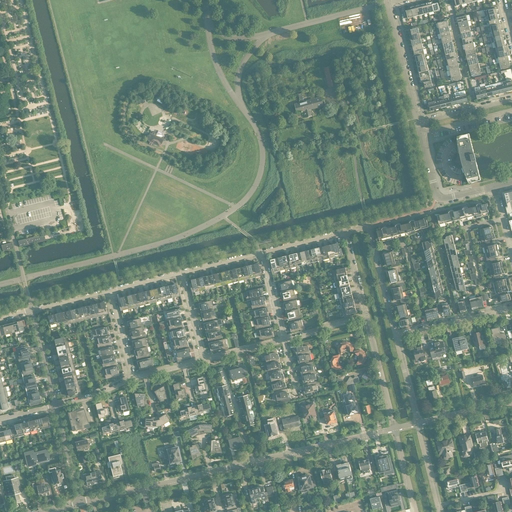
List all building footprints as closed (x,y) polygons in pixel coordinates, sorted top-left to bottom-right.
[(497,14),(496,8),(484,11),(485,17),(487,16),(497,14)] [(502,35),(493,37),(490,38),(492,43),(494,42),(504,40),(502,35)] [(506,51),(497,53),(494,54),(496,59),(498,58),(508,56),(506,51)] [(324,68),(328,88),(337,85),(333,66),(324,68)] [(435,86),(434,83),(433,80),(431,80),(431,81),(424,83),(425,88),(435,86)] [(467,102),(465,91),(464,91),(459,92),(462,102),(464,102),(464,103),(467,102)] [(299,94),(301,102),(304,101),(303,96),(307,95),(306,92),(299,94)] [(304,101),(301,102),(294,104),(297,113),(304,111),(306,118),(312,116),(311,110),(324,106),(321,97),(304,101)] [(150,133),(149,135),(148,135),(147,135),(147,136),(147,137),(147,138),(147,139),(148,141),(150,142),(152,144),(154,145),(156,145),(159,146),(159,145),(159,144),(160,144),(161,144),(162,141),(166,140),(164,137),(161,138),(150,133)] [(469,134),(463,135),(462,135),(461,135),(460,135),(460,136),(459,136),(457,137),(457,142),(457,146),(459,154),(460,153),(460,155),(461,156),(461,158),(461,160),(462,161),(463,164),(463,166),(464,167),(462,168),(463,171),(464,173),(465,176),(466,178),(468,181),(469,183),(471,183),(472,183),(473,183),(474,182),(481,180),(469,134)] [(476,206),(472,207),(475,217),(481,215),(479,204),(478,204),(477,205),(476,206)] [(479,204),(481,215),(489,214),(487,207),(487,204),(482,205),(482,204),(481,204),(480,204),(479,204)] [(462,210),(458,211),(461,221),(468,219),(465,207),(464,208),(463,208),(463,209),(462,209),(462,210)] [(466,207),(465,207),(468,219),(475,217),(472,207),(468,209),(468,208),(467,208),(467,207),(466,207)] [(448,213),(444,214),(447,224),(454,222),(451,211),(450,211),(449,212),(448,213)] [(452,211),(451,211),(454,222),(461,221),(458,211),(454,212),(454,211),(453,211),(452,211)] [(444,214),(440,216),(440,215),(439,215),(438,214),(437,214),(437,215),(438,220),(437,221),(439,228),(441,227),(441,226),(447,224),(444,214)] [(423,220),(419,221),(421,231),(429,229),(426,219),(426,217),(425,217),(425,218),(424,218),(423,219),(423,220)] [(409,223),(405,224),(408,234),(415,232),(412,221),(411,221),(410,222),(409,222),(409,223)] [(413,221),(412,221),(415,232),(421,231),(419,221),(415,222),(415,221),(414,221),(413,221)] [(395,227),(391,228),(394,238),(401,236),(398,224),(397,224),(397,225),(396,225),(395,226),(395,227)] [(399,224),(398,224),(401,236),(408,234),(405,224),(401,225),(400,224),(399,224)] [(493,233),(492,227),(492,226),(491,226),(491,225),(490,225),(490,226),(489,226),(489,227),(489,228),(488,228),(487,228),(480,230),(480,235),(480,236),(493,233)] [(381,229),(381,230),(376,232),(378,235),(379,241),(387,239),(384,228),(383,228),(382,228),(382,229),(381,229)] [(385,228),(384,228),(387,239),(394,238),(391,228),(387,229),(387,228),(386,228),(385,228)] [(495,239),(493,233),(480,236),(482,242),(484,242),(485,244),(491,242),(490,239),(492,239),(495,239)] [(44,234),(25,239),(18,241),(19,247),(45,241),(44,234)] [(454,244),(453,239),(455,239),(456,237),(455,234),(447,236),(446,237),(446,238),(445,239),(443,239),(443,243),(454,244)] [(422,243),(424,251),(433,245),(431,242),(430,243),(429,242),(428,242),(428,241),(427,241),(422,243)] [(498,250),(497,244),(493,245),(492,246),(491,242),(485,244),(486,247),(484,247),(485,253),(498,250)] [(1,245),(3,251),(13,249),(11,243),(1,245)] [(338,243),(332,244),(335,257),(336,257),(343,255),(341,248),(339,249),(338,243)] [(332,244),(326,246),(329,258),(330,258),(334,257),(335,258),(336,258),(336,257),(335,257),(332,244)] [(433,245),(424,251),(426,257),(435,251),(433,248),(435,247),(433,245)] [(326,246),(321,247),(324,260),(329,259),(329,260),(330,259),(330,258),(329,258),(326,246)] [(321,247),(315,249),(318,261),(319,261),(323,260),(324,261),(325,261),(324,260),(321,247)] [(315,249),(310,250),(313,263),(313,262),(318,261),(318,263),(319,262),(319,261),(318,261),(315,249)] [(310,250),(304,251),(307,264),(308,264),(312,263),(313,264),(314,264),(313,262),(313,263),(310,250)] [(496,257),(499,256),(500,256),(498,250),(485,253),(486,259),(486,260),(483,260),(484,263),(487,262),(496,260),(495,257),(496,256),(496,257)] [(304,251),(299,253),(302,265),(307,264),(307,265),(308,265),(308,264),(307,264),(304,251)] [(435,251),(426,257),(427,263),(436,257),(434,254),(436,253),(435,251)] [(395,254),(393,254),(392,252),(388,253),(387,254),(387,253),(386,253),(385,252),(384,252),(383,252),(383,253),(383,254),(382,254),(384,260),(394,258),(396,257),(395,254)] [(299,253),(293,254),(296,267),(297,267),(301,266),(302,267),(303,266),(302,265),(299,253)] [(293,254),(288,256),(291,268),(296,267),(296,268),(297,268),(297,267),(296,267),(293,254)] [(288,256),(282,257),(285,270),(286,269),(290,268),(291,269),(292,269),(291,268),(288,256)] [(282,257),(277,258),(280,271),(285,270),(285,271),(286,271),(286,269),(285,270),(282,257)] [(436,257),(427,263),(429,269),(438,263),(436,260),(438,259),(436,257)] [(277,258),(271,260),(272,266),(270,266),(272,273),(279,271),(279,272),(281,272),(280,271),(277,258)] [(400,265),(398,261),(395,261),(394,258),(384,260),(385,266),(390,265),(390,264),(391,264),(392,267),(398,266),(400,265)] [(502,268),(501,261),(497,262),(498,263),(496,263),(496,260),(487,262),(490,271),(502,268)] [(257,263),(252,265),(255,277),(262,275),(261,269),(259,269),(257,263)] [(438,263),(429,269),(430,275),(439,269),(437,266),(439,265),(438,263)] [(252,265),(246,266),(249,279),(250,278),(254,277),(254,279),(255,278),(255,277),(252,265)] [(246,266),(240,267),(244,280),(249,279),(249,280),(250,280),(250,278),(249,279),(246,266)] [(398,275),(397,269),(399,269),(398,266),(392,267),(392,271),(391,271),(391,270),(386,272),(389,277),(398,275)] [(240,267),(235,269),(238,281),(239,281),(243,280),(243,281),(244,281),(244,280),(240,267)] [(333,277),(334,277),(347,274),(345,268),(333,271),(334,276),(333,276),(333,277)] [(504,273),(502,268),(490,271),(491,277),(493,276),(494,279),(500,277),(499,274),(500,274),(504,274),(504,273)] [(235,269),(229,270),(233,283),(238,282),(238,283),(239,282),(239,281),(238,281),(235,269)] [(439,269),(430,275),(432,281),(441,275),(439,272),(441,271),(439,269)] [(229,270),(224,272),(227,284),(228,284),(232,283),(232,284),(233,284),(233,283),(229,270)] [(224,272),(218,273),(221,286),(222,285),(226,284),(227,285),(228,285),(228,284),(227,284),(224,272)] [(218,273),(213,274),(216,287),(221,286),(221,287),(222,287),(222,285),(221,286),(218,273)] [(213,274),(207,276),(210,288),(211,288),(215,287),(216,288),(217,288),(216,287),(213,274)] [(347,274),(334,277),(335,282),(334,282),(334,283),(336,283),(335,282),(348,279),(347,274)] [(401,274),(398,275),(389,277),(389,284),(394,282),(395,282),(396,285),(404,283),(403,280),(402,280),(401,274)] [(441,275),(432,281),(433,287),(442,281),(440,278),(442,277),(441,275)] [(207,276),(202,277),(205,290),(210,288),(210,290),(211,289),(211,288),(210,288),(207,276)] [(202,277),(196,278),(199,291),(200,291),(204,290),(205,291),(206,291),(205,290),(202,277)] [(507,285),(506,279),(502,280),(501,281),(500,277),(494,279),(494,282),(495,282),(496,283),(493,284),(494,288),(507,285)] [(192,286),(190,286),(192,293),(199,291),(199,292),(200,292),(200,291),(199,291),(196,278),(191,280),(192,286)] [(335,282),(336,283),(337,287),(336,288),(336,289),(337,288),(349,285),(348,279),(335,282)] [(279,288),(281,287),(282,287),(282,289),(281,289),(282,292),(294,289),(295,289),(294,286),(293,286),(292,280),(278,284),(279,288)] [(442,281),(433,287),(434,293),(444,286),(442,283),(443,283),(442,281)] [(403,293),(402,289),(405,288),(404,283),(396,285),(397,288),(396,288),(391,289),(393,295),(403,293)] [(175,284),(169,285),(172,298),(173,298),(180,296),(178,289),(176,290),(175,284)] [(169,285),(163,287),(167,299),(172,298),(172,299),(173,299),(173,298),(172,298),(169,285)] [(337,288),(338,293),(337,293),(337,294),(338,294),(338,293),(351,290),(349,285),(337,288)] [(509,291),(507,285),(494,288),(495,294),(497,293),(498,296),(499,296),(504,295),(503,292),(505,291),(505,292),(509,291)] [(444,286),(434,293),(436,299),(445,293),(443,289),(445,288),(444,286)] [(163,287),(158,288),(161,301),(162,301),(166,299),(166,301),(167,300),(167,299),(163,287)] [(158,288),(152,289),(156,302),(161,301),(161,302),(162,302),(162,301),(161,301),(158,288)] [(247,301),(251,300),(263,297),(262,294),(261,294),(261,293),(263,292),(262,288),(246,292),(247,297),(246,298),(247,301)] [(152,289),(147,291),(150,303),(151,303),(155,302),(155,303),(156,303),(156,302),(152,289)] [(294,289),(282,292),(281,292),(282,297),(284,296),(284,297),(283,298),(284,301),(297,298),(296,294),(295,295),(294,289)] [(338,293),(338,294),(339,298),(338,299),(339,300),(340,299),(352,296),(351,290),(338,293)] [(147,291),(141,292),(145,305),(150,304),(150,305),(151,304),(151,303),(150,303),(147,291)] [(141,292),(136,294),(139,306),(140,306),(144,305),(144,306),(145,306),(145,305),(141,292)] [(403,293),(393,295),(394,301),(399,300),(399,299),(400,299),(400,302),(407,301),(408,300),(408,298),(404,298),(403,293)] [(136,294),(130,295),(133,308),(134,307),(138,306),(139,307),(140,307),(140,306),(139,306),(136,294)] [(481,296),(475,298),(478,308),(484,307),(483,302),(482,302),(482,301),(485,300),(484,294),(481,295),(481,296)] [(504,295),(499,296),(501,302),(506,301),(506,300),(507,300),(507,301),(508,301),(508,302),(509,302),(510,301),(510,300),(511,300),(509,294),(504,295)] [(130,295),(125,296),(128,309),(133,308),(133,309),(134,309),(134,307),(133,308),(130,295)] [(121,304),(119,304),(120,311),(127,309),(128,310),(129,310),(128,309),(125,296),(119,298),(121,304)] [(264,296),(263,297),(251,300),(252,305),(251,306),(252,309),(265,306),(265,305),(265,306),(264,302),(263,303),(263,301),(265,301),(264,296)] [(352,296),(340,299),(341,304),(340,304),(340,305),(341,305),(341,304),(354,301),(352,296)] [(471,297),(466,298),(468,305),(471,304),(471,305),(472,310),(478,308),(475,298),(472,299),(471,297)] [(466,311),(465,305),(468,305),(466,298),(463,299),(458,300),(459,302),(458,302),(459,307),(460,308),(459,308),(459,309),(458,309),(458,310),(458,311),(459,312),(460,312),(460,313),(466,311)] [(199,308),(200,308),(201,307),(202,309),(201,309),(202,312),(213,309),(215,309),(214,306),(213,306),(211,300),(198,304),(199,308)] [(284,308),(286,307),(287,307),(287,308),(286,309),(287,312),(299,309),(300,309),(299,305),(298,306),(296,300),(283,303),(284,308)] [(341,304),(341,305),(342,309),(341,310),(341,311),(342,310),(355,307),(354,301),(341,304)] [(407,301),(400,302),(401,306),(400,306),(400,305),(395,307),(397,312),(407,310),(406,304),(407,304),(407,301)] [(103,302),(98,303),(101,316),(108,314),(107,307),(105,308),(103,302)] [(98,303),(92,305),(95,317),(96,317),(100,316),(100,317),(102,317),(101,316),(98,303)] [(449,310),(449,309),(450,309),(448,305),(447,305),(447,303),(442,304),(439,305),(441,311),(443,311),(445,316),(451,315),(451,314),(452,314),(452,313),(452,312),(451,311),(450,311),(450,310),(449,310)] [(92,305),(86,306),(90,319),(90,318),(95,317),(95,318),(96,318),(96,317),(95,317),(92,305)] [(437,308),(431,309),(433,319),(439,318),(438,313),(437,312),(441,311),(439,305),(436,306),(437,308)] [(86,306),(81,307),(84,320),(85,320),(89,319),(89,320),(90,320),(90,318),(90,319),(86,306)] [(81,307),(75,309),(79,321),(84,320),(84,321),(85,321),(85,320),(84,320),(81,307)] [(254,317),(255,320),(268,317),(267,313),(266,314),(266,312),(268,312),(267,307),(254,311),(255,316),(254,317)] [(342,310),(344,318),(351,316),(351,314),(356,312),(355,307),(342,310)] [(167,321),(168,321),(168,320),(180,317),(179,314),(178,315),(178,313),(180,313),(179,308),(166,312),(168,317),(166,318),(167,321)] [(75,309),(70,310),(73,323),(74,323),(78,322),(78,323),(79,322),(79,321),(75,309)] [(213,309),(202,312),(200,312),(201,317),(204,316),(204,318),(203,318),(204,321),(217,318),(216,315),(215,315),(213,309)] [(299,309),(287,312),(286,312),(287,316),(289,316),(289,317),(288,317),(289,320),(289,321),(302,318),(301,314),(300,315),(299,309)] [(424,309),(422,310),(423,316),(426,315),(427,316),(426,316),(427,321),(433,319),(431,309),(425,311),(424,309)] [(70,310),(64,312),(68,324),(73,323),(73,324),(74,324),(74,323),(73,323),(70,310)] [(408,316),(407,310),(397,312),(398,319),(403,317),(404,317),(405,320),(411,318),(410,315),(408,316)] [(64,312),(59,313),(62,326),(63,325),(67,324),(67,325),(68,325),(68,324),(64,312)] [(59,313),(53,314),(56,327),(57,327),(61,326),(62,327),(63,327),(63,325),(62,326),(59,313)] [(57,328),(57,327),(56,327),(53,314),(48,316),(49,322),(47,322),(49,329),(56,327),(56,328),(57,328)] [(269,316),(268,317),(255,320),(253,320),(254,326),(256,326),(257,329),(270,326),(270,325),(269,322),(268,322),(268,321),(270,320),(269,316)] [(168,320),(168,321),(170,326),(169,326),(169,330),(183,326),(182,326),(182,323),(181,323),(180,322),(183,321),(181,317),(180,317),(168,320)] [(128,326),(129,325),(130,325),(130,327),(129,327),(130,330),(142,327),(143,327),(143,325),(142,324),(141,324),(140,318),(127,322),(128,326)] [(412,318),(411,318),(405,320),(399,321),(400,327),(401,327),(401,328),(402,328),(403,328),(404,328),(404,327),(404,326),(405,326),(406,325),(406,326),(411,325),(412,323),(413,322),(412,318)] [(203,323),(204,328),(206,327),(207,329),(206,329),(206,332),(218,329),(220,329),(219,326),(221,325),(221,324),(222,324),(221,320),(220,321),(219,320),(216,320),(203,323)] [(289,327),(291,327),(292,327),(292,328),(291,328),(292,332),(305,329),(304,325),(303,326),(301,320),(288,323),(289,327)] [(109,335),(108,332),(107,332),(107,331),(109,331),(108,326),(92,330),(93,336),(94,339),(97,339),(97,338),(109,335)] [(142,327),(130,330),(129,330),(130,335),(132,334),(132,335),(132,336),(132,339),(145,336),(144,333),(143,333),(142,327)] [(273,336),(272,333),(271,334),(271,332),(273,332),(272,327),(256,331),(257,337),(259,337),(260,340),(273,337),(273,336)] [(499,327),(495,328),(491,329),(492,334),(491,334),(492,338),(493,337),(494,343),(502,341),(502,342),(506,341),(504,333),(501,334),(499,327)] [(172,341),(173,340),(185,337),(184,334),(183,334),(183,333),(185,332),(184,328),(171,331),(173,337),(171,337),(172,341)] [(218,329),(206,332),(205,332),(206,336),(209,336),(209,337),(208,338),(209,341),(222,338),(221,334),(220,335),(218,329)] [(483,340),(482,336),(481,336),(480,332),(472,334),(473,338),(472,338),(474,342),(475,347),(479,346),(480,350),(486,348),(485,344),(484,345),(482,340),(483,340)] [(111,344),(110,341),(109,341),(109,340),(111,339),(110,335),(109,335),(97,338),(97,339),(98,344),(97,344),(98,348),(111,344)] [(465,335),(459,337),(462,350),(468,349),(465,335)] [(66,337),(54,340),(55,346),(68,342),(66,337)] [(173,340),(175,346),(174,346),(174,350),(188,346),(187,346),(187,343),(186,343),(185,342),(188,341),(186,337),(185,337),(173,340)] [(455,348),(456,352),(462,350),(459,337),(452,339),(454,345),(453,345),(454,348),(455,348)] [(133,346),(134,345),(135,345),(135,346),(134,347),(135,350),(147,347),(148,347),(147,343),(146,344),(145,338),(132,341),(133,346)] [(208,343),(209,348),(211,347),(212,348),(211,349),(211,352),(227,348),(227,345),(225,345),(224,339),(208,343)] [(434,343),(434,344),(435,345),(433,346),(433,348),(430,349),(432,358),(438,357),(440,357),(441,356),(441,355),(445,354),(442,341),(434,343)] [(68,342),(55,346),(57,351),(69,348),(69,347),(68,343),(69,343),(69,342),(68,342)] [(295,346),(296,349),(297,348),(297,350),(295,350),(296,355),(297,354),(309,351),(308,346),(309,345),(308,342),(295,345),(295,346)] [(352,352),(353,350),(352,345),(347,342),(341,343),(340,343),(341,344),(338,348),(339,354),(341,355),(342,352),(343,352),(342,352),(345,350),(346,350),(349,350),(350,350),(352,352)] [(12,352),(13,356),(28,352),(27,349),(26,344),(15,347),(16,352),(12,352)] [(114,355),(113,352),(112,352),(112,351),(114,350),(113,346),(100,349),(101,355),(100,355),(101,359),(102,358),(114,355)] [(413,348),(413,349),(416,361),(421,360),(421,361),(422,361),(424,361),(425,360),(430,359),(428,350),(424,351),(424,348),(422,349),(421,346),(413,348)] [(69,348),(57,351),(58,357),(71,353),(69,348),(71,348),(70,347),(69,347),(69,348)] [(147,347),(135,350),(134,350),(135,354),(137,354),(137,355),(136,355),(137,359),(150,356),(149,352),(148,353),(147,347)] [(176,357),(177,361),(190,357),(189,354),(188,354),(188,353),(190,352),(189,348),(176,351),(178,357),(176,357)] [(265,356),(266,362),(278,359),(280,359),(279,354),(276,355),(276,354),(277,353),(276,350),(263,353),(264,357),(265,356)] [(366,358),(365,353),(360,350),(354,351),(353,352),(356,354),(358,357),(358,358),(358,361),(356,364),(358,365),(363,363),(366,359),(366,358)] [(310,351),(309,351),(297,354),(298,357),(299,357),(300,359),(297,359),(298,363),(312,360),(310,354),(311,354),(310,351)] [(28,352),(13,356),(14,359),(18,358),(19,362),(30,359),(29,355),(28,355),(28,352)] [(71,353),(58,357),(59,362),(72,359),(72,358),(71,354),(72,354),(72,353),(71,353)] [(115,355),(114,355),(102,358),(103,364),(102,364),(103,367),(116,364),(115,361),(114,361),(114,360),(116,359),(115,355)] [(338,358),(340,356),(339,355),(333,356),(330,361),(330,362),(331,367),(337,370),(342,369),(343,367),(340,366),(340,365),(338,363),(339,362),(338,362),(338,359),(339,359),(339,358),(338,358)] [(73,364),(72,359),(73,359),(73,358),(72,358),(72,359),(59,362),(61,368),(73,364)] [(138,365),(139,365),(140,365),(140,366),(139,367),(140,370),(153,367),(152,363),(151,364),(150,358),(137,361),(138,365)] [(19,362),(20,369),(31,367),(31,364),(30,359),(19,362)] [(278,359),(266,362),(265,362),(266,364),(264,364),(265,370),(266,372),(282,368),(281,363),(279,364),(278,362),(279,362),(278,359)] [(300,365),(301,368),(302,368),(302,370),(300,370),(301,374),(303,374),(302,374),(314,371),(313,365),(314,365),(313,362),(300,365)] [(73,364),(61,368),(62,373),(75,370),(74,365),(75,365),(74,364),(73,364)] [(507,364),(500,366),(504,380),(511,378),(507,364)] [(105,375),(106,379),(119,375),(118,372),(117,372),(117,371),(119,370),(118,366),(105,369),(106,375),(105,375)] [(20,369),(17,370),(18,373),(21,372),(22,377),(34,374),(32,369),(31,367),(20,369)] [(245,378),(243,369),(242,369),(242,368),(241,368),(240,368),(239,368),(229,370),(230,376),(231,376),(231,377),(231,378),(232,379),(233,380),(234,381),(236,379),(237,380),(242,379),(244,385),(247,384),(246,378),(245,378)] [(75,370),(62,373),(64,379),(76,376),(76,375),(75,371),(76,370),(76,369),(75,370)] [(270,376),(271,382),(283,379),(285,379),(284,374),(281,375),(281,373),(282,373),(281,370),(268,373),(269,376),(270,376)] [(315,370),(314,371),(302,374),(303,374),(303,377),(304,377),(305,378),(302,379),(303,383),(317,380),(315,374),(316,374),(315,370)] [(34,374),(22,377),(24,384),(35,381),(34,379),(35,378),(34,374)] [(76,376),(64,379),(65,384),(78,381),(77,381),(76,376),(77,376),(77,375),(76,375),(76,376)] [(450,383),(448,375),(438,377),(440,386),(450,383)] [(485,384),(482,375),(472,378),(474,386),(485,384)] [(203,377),(198,378),(197,378),(197,379),(199,385),(194,386),(196,393),(200,392),(200,393),(206,391),(203,378),(203,377)] [(345,386),(350,385),(353,379),(350,377),(345,386)] [(283,379),(271,382),(270,382),(271,385),(272,385),(274,391),(287,387),(286,383),(283,384),(283,382),(284,382),(283,379)] [(78,381),(65,384),(66,390),(79,387),(79,386),(78,382),(79,381),(79,380),(77,381),(78,381)] [(35,381),(24,384),(26,391),(37,388),(36,384),(35,381)] [(318,391),(317,386),(320,385),(319,381),(304,385),(305,388),(306,388),(306,389),(304,390),(305,394),(318,391)] [(180,390),(179,384),(178,383),(173,384),(173,385),(176,399),(182,397),(182,396),(186,395),(185,389),(180,390)] [(218,401),(228,399),(227,396),(229,395),(226,385),(216,388),(218,393),(216,393),(218,401)] [(79,387),(66,390),(68,395),(74,394),(74,396),(81,394),(79,387),(80,387),(80,386),(79,386),(79,387)] [(437,399),(435,391),(434,389),(435,389),(434,386),(428,388),(429,391),(430,393),(429,393),(431,401),(437,399)] [(37,388),(26,391),(28,398),(39,396),(38,393),(37,388)] [(159,388),(153,392),(158,399),(157,399),(157,402),(164,401),(164,400),(167,399),(164,390),(161,391),(160,388),(159,388)] [(291,398),(290,393),(287,394),(287,393),(288,392),(287,389),(274,392),(275,396),(276,395),(278,401),(291,398)] [(145,402),(145,394),(139,393),(139,394),(137,393),(138,397),(135,398),(137,406),(140,406),(140,407),(147,405),(146,402),(145,402)] [(243,410),(252,408),(250,400),(249,400),(247,395),(237,398),(240,408),(242,407),(243,410)] [(39,396),(28,398),(30,406),(41,403),(40,398),(39,398),(39,396)] [(125,396),(120,398),(120,399),(121,405),(117,406),(118,412),(123,411),(123,412),(129,411),(125,397),(125,396)] [(347,406),(345,406),(345,409),(346,415),(349,414),(349,415),(351,415),(350,414),(352,413),(358,412),(357,406),(355,406),(354,402),(355,402),(353,396),(345,398),(347,406)] [(366,403),(363,404),(364,411),(368,410),(370,416),(371,416),(371,417),(374,417),(374,415),(377,415),(375,406),(376,406),(374,400),(374,401),(373,398),(369,399),(369,400),(366,401),(366,403)] [(224,416),(234,414),(231,404),(229,404),(228,401),(219,404),(221,412),(222,411),(224,416)] [(103,409),(101,404),(101,403),(100,403),(95,404),(95,405),(99,418),(105,417),(104,416),(109,415),(107,408),(103,409)] [(197,406),(194,407),(196,415),(203,413),(203,411),(210,409),(209,405),(209,404),(208,404),(201,405),(201,404),(197,405),(197,406)] [(313,404),(307,405),(311,419),(313,418),(313,417),(316,416),(313,404)] [(309,419),(311,419),(307,405),(302,406),(305,419),(308,418),(309,419)] [(187,409),(181,411),(180,411),(180,412),(181,416),(182,416),(189,415),(189,416),(196,415),(194,407),(191,408),(191,406),(187,407),(187,409)] [(76,409),(74,411),(67,413),(71,427),(73,426),(75,430),(84,428),(83,425),(88,424),(83,409),(77,411),(76,409)] [(245,426),(255,424),(253,419),(254,419),(253,411),(243,413),(244,416),(242,416),(245,426)] [(301,426),(298,415),(297,411),(289,413),(290,418),(282,420),(285,430),(301,426)] [(327,425),(331,424),(337,422),(334,411),(324,413),(325,417),(323,418),(324,421),(326,421),(327,425)] [(159,416),(155,417),(158,426),(159,426),(160,426),(161,425),(164,425),(163,424),(169,421),(165,414),(159,417),(159,416)] [(47,417),(41,418),(43,428),(50,427),(47,417)] [(152,419),(145,419),(145,427),(152,427),(152,428),(154,427),(156,427),(158,426),(155,417),(152,418),(152,419)] [(43,428),(41,418),(34,420),(37,430),(43,428)] [(34,420),(32,421),(27,422),(30,432),(37,430),(34,420)] [(119,423),(116,424),(118,431),(125,429),(124,428),(132,426),(131,421),(131,420),(130,420),(123,422),(123,420),(119,421),(119,423)] [(278,434),(275,423),(274,424),(273,421),(266,423),(270,438),(274,437),(274,435),(278,434)] [(30,432),(27,422),(21,423),(21,425),(23,433),(30,432)] [(23,433),(21,425),(21,423),(14,425),(15,429),(13,430),(14,436),(14,438),(24,435),(23,433)] [(109,426),(102,427),(102,428),(103,433),(111,431),(111,433),(118,431),(116,424),(113,425),(113,423),(109,424),(109,426)] [(205,424),(202,424),(201,425),(200,425),(199,425),(201,434),(204,434),(204,432),(211,433),(212,425),(205,424)] [(195,426),(193,427),(187,431),(191,438),(197,434),(198,435),(201,434),(199,425),(197,425),(197,426),(195,426)] [(495,435),(496,440),(497,444),(504,442),(503,440),(508,439),(505,432),(502,433),(500,428),(497,429),(497,434),(495,435)] [(14,436),(13,430),(10,431),(9,429),(3,431),(5,441),(12,439),(11,437),(14,436)] [(488,441),(486,432),(476,434),(478,444),(480,443),(481,448),(488,446),(486,441),(488,441)] [(227,439),(230,448),(231,449),(232,449),(233,449),(243,447),(242,441),(241,440),(241,439),(240,438),(240,437),(239,437),(239,436),(237,438),(236,438),(236,437),(231,438),(227,439)] [(464,457),(469,455),(468,451),(473,449),(470,436),(465,437),(464,436),(459,437),(460,441),(461,441),(462,444),(463,451),(462,451),(462,452),(463,452),(464,457)] [(215,439),(208,441),(209,444),(210,444),(210,452),(217,453),(218,453),(217,449),(220,448),(218,440),(215,441),(215,439)] [(451,439),(437,442),(439,454),(443,453),(444,458),(452,456),(451,451),(454,450),(451,439)] [(86,440),(75,442),(77,450),(84,449),(84,451),(88,450),(88,448),(86,440)] [(199,447),(198,444),(191,445),(192,447),(189,447),(191,456),(194,455),(195,458),(196,458),(202,455),(197,447),(199,447)] [(181,461),(177,447),(174,448),(174,445),(166,447),(167,449),(168,455),(166,455),(167,460),(169,459),(170,464),(173,463),(173,464),(178,463),(178,462),(181,461)] [(46,450),(33,453),(36,463),(36,462),(39,462),(39,461),(44,459),(44,460),(49,459),(46,450)] [(24,453),(27,465),(32,464),(33,465),(36,464),(36,462),(36,463),(33,453),(33,451),(24,453)] [(120,466),(120,465),(121,464),(121,463),(121,462),(120,459),(121,459),(120,454),(108,457),(109,461),(107,462),(106,462),(108,468),(110,467),(113,476),(122,474),(120,467),(120,466)] [(380,457),(376,458),(379,473),(380,473),(391,470),(389,462),(391,461),(390,457),(388,458),(387,455),(383,456),(380,457)] [(505,461),(502,462),(504,470),(504,469),(511,467),(511,456),(511,455),(504,457),(505,461)] [(368,460),(359,462),(361,471),(362,470),(363,473),(365,473),(366,473),(370,471),(369,469),(371,468),(368,460)] [(160,470),(159,465),(158,462),(153,464),(153,466),(151,467),(152,471),(154,470),(154,471),(160,470)] [(352,478),(350,467),(349,463),(343,464),(346,479),(352,478)] [(346,479),(343,464),(337,465),(341,480),(346,479)] [(492,464),(484,466),(485,466),(487,477),(494,476),(495,476),(492,464)] [(52,472),(55,484),(57,484),(58,486),(61,485),(60,483),(63,482),(59,470),(55,471),(54,468),(48,469),(49,473),(52,472)] [(444,476),(451,474),(449,468),(443,469),(444,476)] [(321,471),(320,471),(323,480),(324,486),(329,485),(329,484),(333,483),(332,478),(331,478),(332,477),(330,470),(325,471),(325,470),(324,470),(321,470),(321,471)] [(90,473),(83,474),(84,480),(86,480),(87,485),(92,484),(90,473)] [(476,474),(476,475),(469,476),(470,483),(471,487),(471,488),(479,486),(476,474)] [(21,492),(18,478),(14,479),(14,475),(5,477),(6,481),(3,481),(7,496),(10,495),(12,503),(20,502),(18,493),(21,492)] [(308,475),(304,476),(307,489),(313,487),(316,486),(315,481),(312,482),(312,481),(311,481),(310,476),(308,476),(308,475)] [(300,478),(299,478),(299,481),(300,482),(300,483),(299,484),(301,490),(301,493),(308,491),(307,489),(304,476),(300,477),(300,478)] [(446,481),(446,482),(448,489),(459,486),(458,479),(446,481)] [(294,486),(292,480),(284,482),(285,489),(285,488),(286,492),(290,491),(289,488),(294,486)] [(34,483),(30,484),(31,490),(35,489),(35,488),(37,488),(39,497),(44,496),(41,485),(40,483),(34,484),(34,483)] [(266,500),(264,492),(263,487),(260,487),(260,486),(256,487),(259,502),(266,500)] [(259,502),(256,487),(252,488),(252,489),(249,490),(253,503),(259,502)] [(397,490),(388,492),(391,506),(400,504),(397,490)] [(233,493),(222,496),(224,502),(235,499),(233,493)] [(376,497),(370,499),(373,510),(379,508),(379,509),(383,508),(379,497),(376,497)] [(206,507),(203,507),(204,511),(207,511),(210,511),(211,511),(215,510),(213,498),(204,500),(206,507)] [(235,499),(224,502),(225,508),(226,507),(227,510),(237,507),(235,499)] [(502,511),(500,501),(493,503),(495,511),(502,511)]
